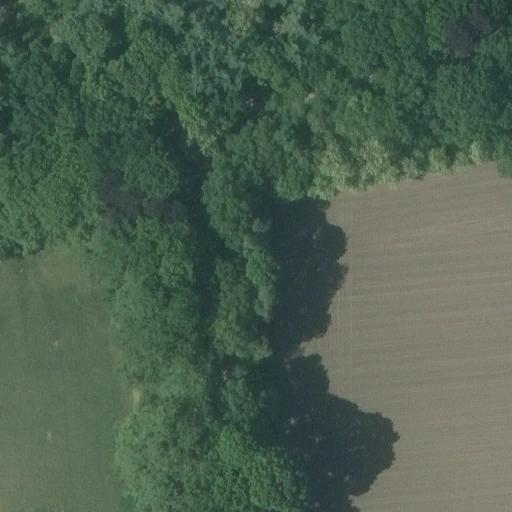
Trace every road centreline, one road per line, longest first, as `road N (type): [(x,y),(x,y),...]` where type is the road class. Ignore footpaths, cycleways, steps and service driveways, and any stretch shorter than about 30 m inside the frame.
road 1 (unclassified): [(0,142),(171,119),(511,53)]
road 2 (track): [(171,119),(207,201),(228,385),(229,511)]
